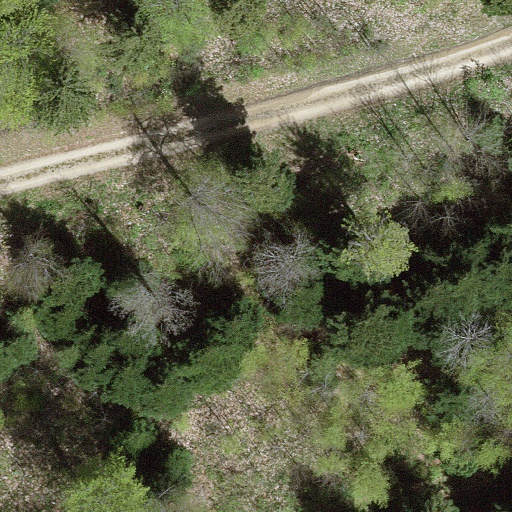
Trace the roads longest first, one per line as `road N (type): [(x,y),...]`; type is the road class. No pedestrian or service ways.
road 1 (track): [(0,185),(511,49)]
road 2 (track): [(297,511),(511,455)]
